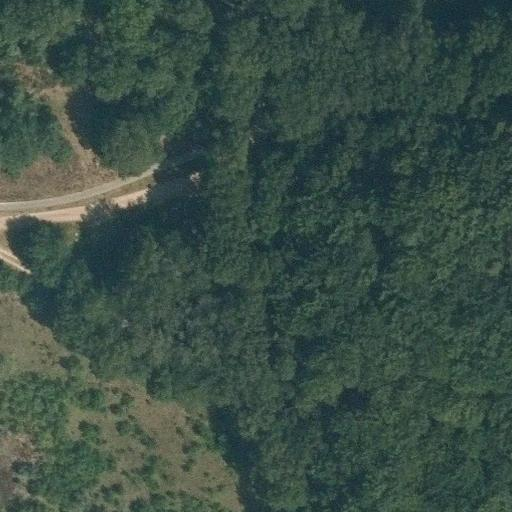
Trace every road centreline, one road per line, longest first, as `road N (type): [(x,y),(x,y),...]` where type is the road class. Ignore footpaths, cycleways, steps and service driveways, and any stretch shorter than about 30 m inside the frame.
road 1 (track): [(0,254),(283,414)]
road 2 (track): [(283,414),(238,225),(239,158)]
road 3 (track): [(0,224),(96,207),(239,158)]
road 4 (track): [(96,207),(49,106),(54,65),(84,0)]
road 5 (track): [(249,0),(239,158)]
road 6 (track): [(511,63),(371,87)]
